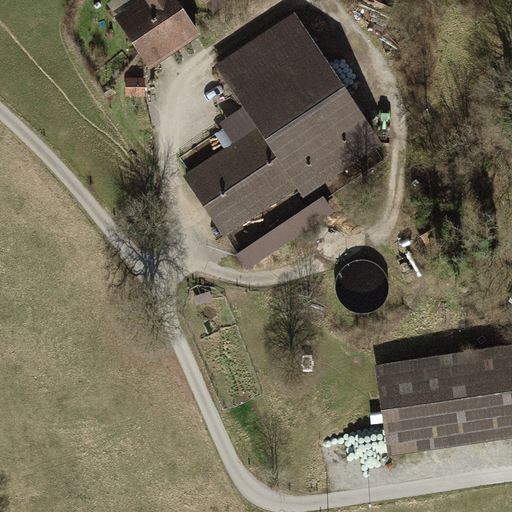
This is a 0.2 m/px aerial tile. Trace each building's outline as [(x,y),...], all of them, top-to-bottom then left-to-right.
[(200,34),(177,0),(110,0),(108,1),(151,67),(200,34)] [(190,0),(200,16),(214,7),(209,0),(190,0)] [(212,0),(219,9),(230,0),(212,0)] [(382,142),(295,10),(216,63),(257,126),(184,174),(225,236),(297,188),(302,194),(382,142)] [(511,343),(377,364),(390,455),(511,436),(511,343)]
